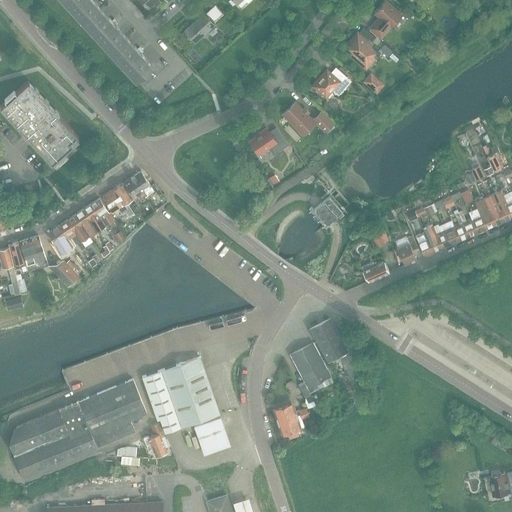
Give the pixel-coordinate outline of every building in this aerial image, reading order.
[(62,0),(70,9),(83,23),(100,8),(92,0),(62,0)] [(390,25),(391,26),(400,15),(385,1),(375,12),(380,17),(371,27),(381,36),(390,25)] [(117,22),(115,20),(113,17),(111,20),(100,8),(83,23),(96,37),(109,51),(126,36),(115,24),(117,22)] [(184,31),(195,42),(214,24),(204,13),(184,31)] [(367,42),(372,35),(363,27),(357,34),(357,33),(351,40),(355,43),(351,48),(354,51),(351,54),(366,66),(373,58),(370,55),(372,52),(368,49),(371,45),(367,42)] [(109,51),(121,65),(135,80),(152,64),(141,52),(143,50),(141,48),(139,46),(136,48),(126,36),(109,51)] [(334,91),(346,77),(335,67),(331,73),(326,69),(312,85),(326,97),(332,89),(334,91)] [(363,81),(376,93),(385,83),(371,71),(363,81)] [(66,152),(67,151),(65,149),(72,143),(69,140),(75,135),(77,137),(78,136),(58,114),(57,114),(48,105),(49,104),(48,103),(47,103),(38,94),(39,93),(38,92),(37,92),(28,83),(29,82),(27,80),(15,91),(14,90),(4,99),(6,101),(1,106),(10,116),(10,117),(11,118),(12,118),(11,117),(13,115),(32,137),(31,138),(30,139),(53,164),(54,163),(52,161),(64,150),(66,152)] [(283,113),(303,133),(314,123),(295,103),(283,113)] [(314,118),(325,130),(332,124),(321,112),(314,118)] [(273,153),(287,144),(276,127),(269,132),(266,128),(259,132),(260,133),(249,141),(259,154),(269,147),(273,153)] [(472,167),(477,179),(485,176),(480,164),(472,167)] [(141,192),(144,197),(145,196),(149,203),(152,201),(148,194),(144,189),(150,186),(140,171),(133,175),(140,186),(138,188),(141,192)] [(267,178),(273,188),(281,183),(275,173),(267,178)] [(137,201),(144,197),(141,192),(138,188),(140,186),(133,175),(130,177),(123,183),(133,197),(134,197),(137,201)] [(126,202),(133,197),(123,183),(112,189),(120,202),(125,210),(128,215),(129,214),(133,219),(136,224),(141,219),(137,215),(134,218),(131,213),(133,212),(126,202)] [(461,190),(463,195),(463,196),(471,193),(468,187),(461,190)] [(120,202),(112,189),(102,195),(110,209),(111,208),(113,211),(118,207),(122,212),(125,210),(120,202)] [(511,211),(507,201),(506,197),(505,198),(502,189),(493,193),(498,205),(505,220),(511,216),(511,211)] [(454,199),(463,195),(461,190),(451,194),(454,199)] [(496,224),(505,220),(498,205),(493,193),(485,197),(490,209),(496,224)] [(446,204),(454,200),(454,199),(451,194),(443,198),(446,204)] [(313,208),(327,224),(342,211),(329,195),(313,208)] [(487,227),(496,224),(490,209),(485,197),(484,197),(476,200),(482,213),(487,227)] [(91,203),(105,226),(115,219),(110,212),(109,213),(99,198),(91,203)] [(445,204),(446,204),(443,198),(434,202),(438,211),(436,207),(445,203),(445,204)] [(478,231),(487,227),(482,213),(476,200),(476,201),(479,208),(470,211),(472,217),(478,231)] [(429,214),(438,211),(434,202),(425,206),(429,214)] [(105,226),(91,203),(83,208),(97,231),(105,225),(105,226)] [(429,215),(429,214),(425,206),(416,210),(419,216),(427,212),(429,215)] [(92,234),(97,231),(83,208),(74,214),(85,230),(88,235),(93,242),(96,239),(92,234)] [(464,220),(459,211),(458,209),(454,210),(459,222),(455,224),(461,239),(470,235),(464,220)] [(409,220),(419,216),(416,210),(407,214),(409,220)] [(472,217),(470,211),(469,212),(472,217),(466,219),(462,210),(459,211),(464,220),(470,235),(478,231),(472,217)] [(0,213),(0,234),(8,232),(1,213),(0,213)] [(77,235),(85,230),(74,214),(67,219),(77,235)] [(80,240),(77,235),(67,219),(58,225),(69,240),(70,242),(73,246),(72,245),(77,242),(82,249),(85,247),(80,240)] [(461,239),(455,224),(454,224),(452,220),(444,223),(446,228),(452,243),(461,239)] [(437,232),(434,225),(434,226),(433,223),(424,227),(428,236),(435,251),(444,247),(437,232)] [(444,247),(452,243),(446,228),(444,223),(439,225),(438,224),(434,225),(437,232),(444,247)] [(61,253),(73,246),(70,242),(69,240),(58,225),(47,232),(57,248),(61,253)] [(373,236),(379,248),(382,246),(381,242),(388,238),(382,226),(374,229),(377,235),(373,236)] [(425,255),(435,251),(428,236),(424,227),(423,227),(425,231),(416,235),(425,255)] [(114,233),(119,242),(125,237),(121,229),(114,233)] [(109,240),(107,242),(100,232),(99,233),(109,250),(114,247),(109,240)] [(413,249),(419,247),(413,234),(407,236),(406,236),(397,240),(397,241),(406,263),(417,258),(413,249)] [(19,241),(26,265),(46,259),(38,235),(19,241)] [(23,266),(26,265),(19,241),(8,243),(9,247),(13,264),(14,268),(18,267),(17,262),(22,261),(23,266)] [(0,260),(2,267),(7,266),(13,264),(9,247),(0,248),(0,260)] [(73,266),(74,267),(76,265),(69,258),(67,261),(73,266)] [(73,266),(67,261),(66,262),(63,260),(47,266),(67,286),(78,275),(72,269),(74,267),(73,266)] [(370,280),(389,271),(384,260),(378,263),(376,260),(374,261),(373,260),(361,266),(370,280)] [(13,268),(14,268),(13,264),(7,266),(14,294),(20,293),(16,278),(15,278),(13,268)] [(5,299),(7,310),(24,306),(21,296),(5,299)] [(317,337),(327,358),(344,350),(328,318),(311,327),(317,337)] [(307,388),(316,383),(315,381),(328,374),(312,343),(291,353),(306,381),(304,382),(307,388)] [(212,443),(227,438),(219,414),(219,413),(199,355),(141,376),(157,420),(160,419),(164,432),(194,422),(203,450),(213,447),(212,443)] [(93,394),(112,440),(135,431),(130,419),(147,412),(133,378),(93,394)] [(310,392),(307,388),(304,382),(300,385),(305,396),(305,402),(308,408),(314,405),(309,394),(310,393),(310,392)] [(307,388),(310,392),(319,388),(316,383),(307,388)] [(73,457),(112,440),(93,394),(54,411),(73,457)] [(278,421),(295,415),(291,402),(274,408),(275,410),(274,411),(275,414),(276,415),(278,421)] [(23,477),(73,457),(54,411),(14,427),(9,443),(23,477)] [(295,415),(278,421),(280,427),(279,428),(280,431),(282,431),(282,434),(287,432),(289,438),(299,435),(297,431),(295,432),(295,430),(299,428),(295,415)] [(165,447),(168,446),(164,436),(158,422),(151,425),(154,434),(149,436),(148,435),(143,437),(149,451),(153,449),(155,455),(166,451),(165,447)] [(132,456),(136,457),(137,447),(128,446),(118,449),(117,455),(122,455),(121,462),(131,463),(132,456)] [(511,471),(486,476),(488,486),(491,485),(493,495),(495,494),(495,496),(499,496),(503,494),(502,493),(511,491),(509,486),(511,485),(511,471)] [(231,511),(226,494),(207,501),(210,511),(231,511)] [(233,502),(235,511),(252,511),(248,497),(233,502)] [(46,507),(46,511),(162,511),(162,500),(46,507)]
